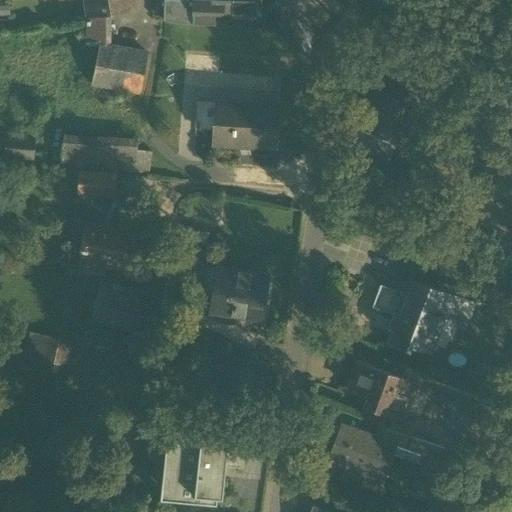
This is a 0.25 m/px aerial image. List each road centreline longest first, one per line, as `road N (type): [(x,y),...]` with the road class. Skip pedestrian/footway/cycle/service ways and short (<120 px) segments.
road 1 (residential): [(294,0),(323,133),(279,511)]
road 2 (track): [(314,0),(466,74),(511,112)]
